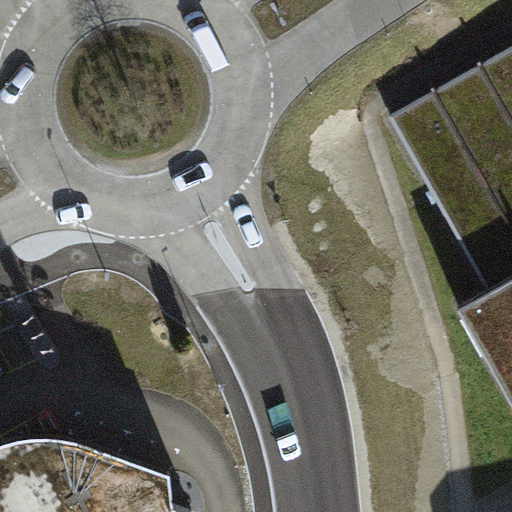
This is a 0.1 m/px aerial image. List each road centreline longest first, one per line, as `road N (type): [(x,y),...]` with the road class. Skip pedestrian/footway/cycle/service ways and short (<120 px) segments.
road 1 (unclassified): [(207,202),(273,309),(300,387),(322,511)]
road 2 (tertiary): [(30,162),(55,194),(90,216),(130,225),(171,220),(207,202)]
road 3 (tertiary): [(255,85),(378,0)]
road 4 (tertiary): [(38,34),(16,97),(30,162)]
road 5 (tertiary): [(207,202),(248,150),(255,85)]
